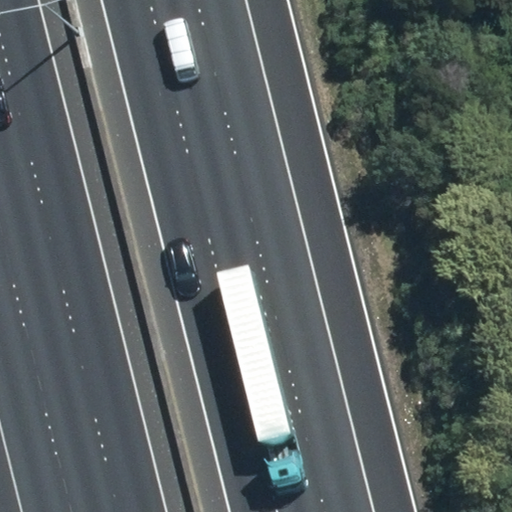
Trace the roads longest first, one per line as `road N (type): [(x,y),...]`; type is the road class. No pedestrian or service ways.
road 1 (motorway): [(150,0),(278,511)]
road 2 (motorway): [(121,511),(0,27)]
